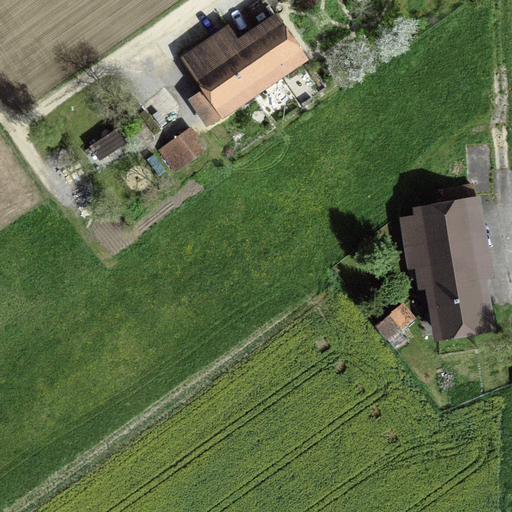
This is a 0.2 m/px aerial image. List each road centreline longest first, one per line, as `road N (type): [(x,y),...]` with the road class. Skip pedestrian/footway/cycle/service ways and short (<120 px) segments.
road 1 (residential): [(205,0),(15,135)]
road 2 (track): [(79,218),(0,112)]
